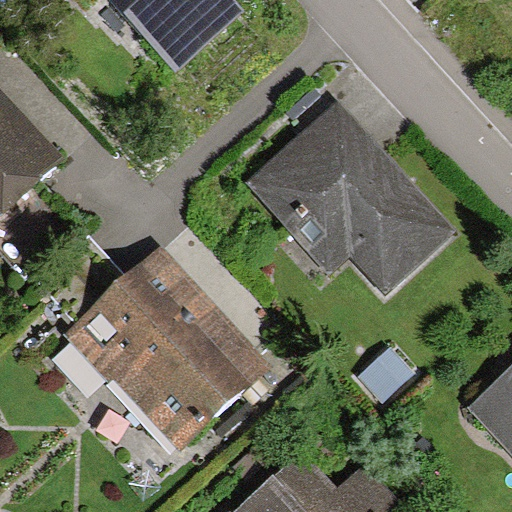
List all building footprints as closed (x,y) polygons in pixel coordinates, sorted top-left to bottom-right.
[(237,6),(231,0),(114,0),(175,64),(237,6)] [(0,217),(64,161),(0,88),(0,217)] [(455,234),(344,108),(253,188),(329,275),(352,254),(387,293),(455,234)] [(70,338),(110,382),(116,376),(183,450),(272,369),(164,252),(70,338)] [(393,349),(360,380),(387,410),(420,379),(393,349)] [(511,374),(472,412),(511,454),(511,374)] [(336,492),(302,457),(244,511),(436,511),(430,505),(421,511),(416,511),(368,461),(336,492)]
